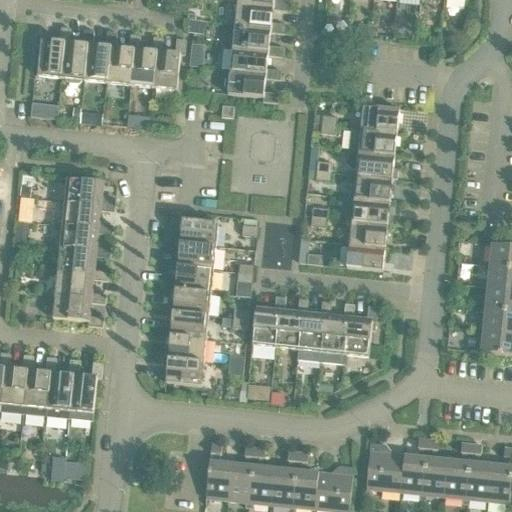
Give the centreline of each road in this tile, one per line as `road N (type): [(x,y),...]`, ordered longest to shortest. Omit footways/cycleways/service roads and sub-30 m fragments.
road 1 (residential): [(122,414),(334,435),(422,389),(432,296)]
road 2 (residential): [(130,345),(147,160),(141,151),(9,139)]
road 3 (residential): [(432,296),(450,118),(457,91),(504,31),(507,0)]
road 4 (residential): [(3,3),(171,20)]
road 5 (residential): [(264,279),(432,296)]
road 6 (residential): [(9,139),(0,292)]
road 7 (residential): [(0,331),(130,345)]
